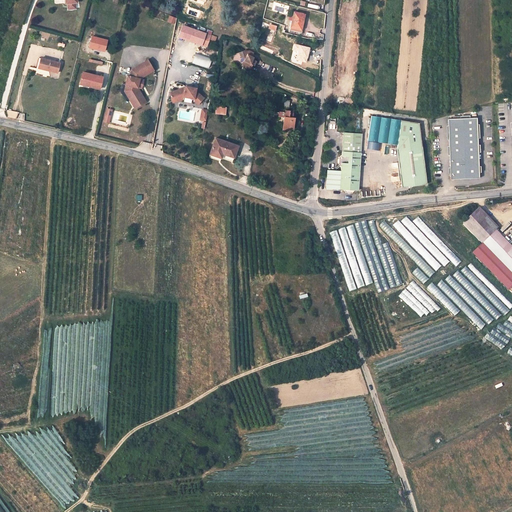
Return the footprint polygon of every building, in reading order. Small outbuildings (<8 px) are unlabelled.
[(304,15),(293,12),(290,27),(301,30),(304,15)] [(174,24),(176,17),(168,15),(167,22),(174,24)] [(206,34),(183,26),(179,38),(206,47),(211,33),(207,31),(206,34)] [(106,39),(89,35),(86,47),(103,51),(106,39)] [(253,53),(248,51),(247,54),(246,53),(245,51),(239,52),(241,58),(238,64),(249,70),(251,66),(254,67),(256,62),(253,61),(254,58),(251,57),(253,53)] [(208,69),(211,58),(195,52),(191,63),(208,69)] [(40,68),(57,72),(59,62),(40,58),(39,63),(41,64),(40,68)] [(139,79),(153,69),(147,61),(141,65),(131,70),(130,77),(127,76),(125,85),(126,85),(129,86),(128,89),(132,96),(129,99),(133,106),(144,99),(137,88),(139,79)] [(103,77),(83,72),(80,82),(90,84),(90,86),(100,89),(103,77)] [(129,86),(126,85),(124,91),(129,99),(132,96),(128,89),(129,86)] [(196,89),(185,87),(185,88),(185,90),(180,89),(169,93),(171,98),(174,100),(183,97),(193,99),(194,99),(197,102),(199,102),(200,103),(203,98),(197,93),(195,92),(196,89)] [(144,99),(133,106),(134,108),(146,102),(144,99)] [(279,111),(281,112),(285,112),(285,110),(289,110),(289,101),(279,100),(278,111),(279,111)] [(107,109),(103,121),(109,123),(112,110),(107,109)] [(208,110),(202,109),(200,120),(206,121),(208,110)] [(292,118),(293,111),(289,110),(285,110),(285,112),(281,112),(281,117),(283,117),(283,130),(289,130),(289,129),(293,129),(294,118),(292,118)] [(397,145),(401,121),(371,116),(367,140),(397,145)] [(477,118),(448,119),(450,179),(480,178),(477,118)] [(401,121),(397,145),(397,146),(422,144),(419,123),(401,121)] [(343,142),(343,150),(343,151),(361,152),(362,149),(362,146),(363,133),(363,132),(344,131),(344,132),(343,142)] [(238,146),(215,138),(209,155),(217,157),(219,153),(222,154),(234,158),(238,146)] [(411,186),(427,184),(422,144),(397,146),(396,150),(401,187),(407,186),(411,186)] [(360,171),(361,152),(343,151),(342,153),(339,157),(338,163),(342,167),(341,169),(360,171)] [(359,189),(360,171),(341,169),(328,169),(326,187),(344,189),(347,193),(352,193),(355,189),(359,189)] [(482,244),(496,231),(476,211),(463,224),(482,244)] [(511,247),(496,231),(482,244),(511,274),(511,247)] [(511,286),(511,274),(482,244),(472,254),(508,291),(511,286)] [(389,475),(392,481),(400,479),(397,472),(389,475)]
